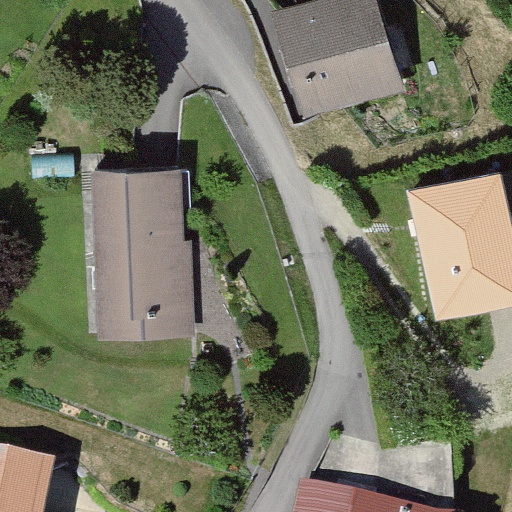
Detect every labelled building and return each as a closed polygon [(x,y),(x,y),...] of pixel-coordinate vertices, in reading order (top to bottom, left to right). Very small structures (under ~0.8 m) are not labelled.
[(342,0),(277,19),(304,112),(397,85),(372,0),(342,0)] [(182,174),(99,176),(103,333),(187,331),(182,174)] [(511,239),(499,176),(414,194),(439,316),(511,300),(511,239)] [(0,454),(0,511),(35,511),(46,464),(0,454)] [(434,511),(303,486),(297,511),(434,511)]
